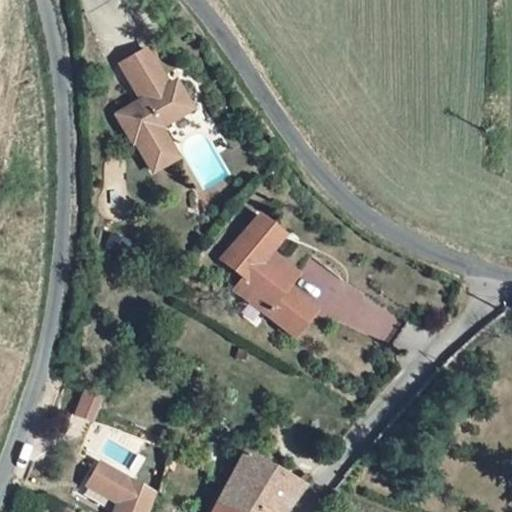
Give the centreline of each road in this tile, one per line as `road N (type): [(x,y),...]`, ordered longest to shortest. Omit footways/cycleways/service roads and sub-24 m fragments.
road 1 (unclassified): [(2,511),(48,343),(62,231),(62,118),(43,0)]
road 2 (unclassified): [(199,0),(314,168),(350,204),(383,232),(499,278)]
road 3 (residential): [(304,511),(499,278)]
